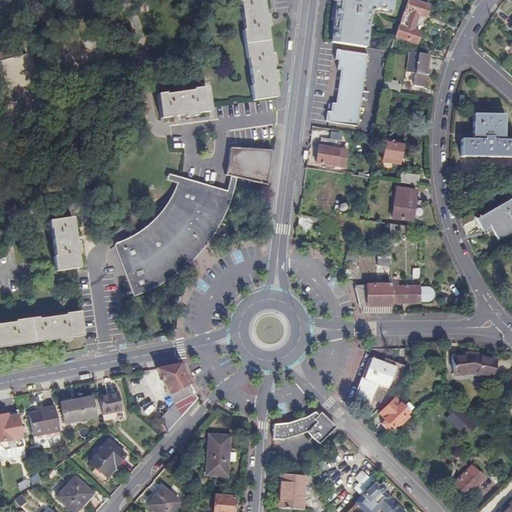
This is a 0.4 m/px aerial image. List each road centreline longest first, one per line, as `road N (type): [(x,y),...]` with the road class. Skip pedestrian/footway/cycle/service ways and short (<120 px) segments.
road 1 (residential): [(490,309),(449,226),(438,158),(438,119),(462,49)]
road 2 (residential): [(286,357),(434,511)]
road 3 (tertiary): [(254,357),(111,511)]
road 4 (tertiary): [(294,117),(274,300)]
road 5 (residential): [(294,117),(163,132),(152,124),(147,95)]
road 6 (tertiary): [(301,331),(470,329)]
road 7 (tertiary): [(255,511),(270,362)]
road 8 (tertiary): [(107,362),(240,338)]
